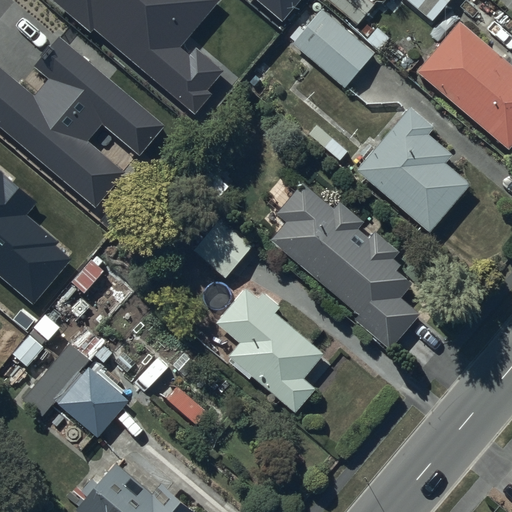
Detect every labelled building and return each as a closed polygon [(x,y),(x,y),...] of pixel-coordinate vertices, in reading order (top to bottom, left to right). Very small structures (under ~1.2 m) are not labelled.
[(51,0),(90,33),(93,30),(192,115),(210,94),(205,90),(222,70),(195,46),(187,55),(177,47),(217,0),(51,0)] [(299,0),(258,0),(283,20),(299,0)] [(293,43),(344,86),(373,52),(324,11),(327,7),(318,0),(307,0),(283,29),(295,40),(293,43)] [(332,0),(356,21),(373,0),(372,0),(332,0)] [(411,0),(432,17),(446,0),(411,0)] [(418,70),(510,148),(511,145),(511,63),(461,20),(418,70)] [(165,125),(60,37),(34,67),(48,79),(34,95),(0,66),(0,127),(95,208),(125,172),(89,142),(102,127),(137,157),(165,125)] [(355,169),(430,231),(471,183),(444,161),(451,152),(427,133),(434,125),(408,104),(355,169)] [(37,202),(0,170),(0,278),(32,305),(70,261),(52,246),(56,241),(26,216),(37,202)] [(355,317),(389,346),(420,309),(403,294),(413,282),(397,268),(401,262),(395,256),(403,247),(378,226),(369,237),(358,227),(364,219),(340,199),(334,207),(302,180),(277,211),(287,219),(271,238),(360,312),(355,317)] [(194,250),(225,276),(254,243),(221,217),(224,213),(202,196),(186,217),(207,233),(194,250)] [(229,353),(294,408),(314,385),(302,375),(322,351),(273,310),(279,304),(264,291),(258,298),(246,287),(217,322),(239,341),(229,353)] [(37,417),(81,453),(95,433),(98,436),(128,398),(87,365),(58,402),(53,398),(37,417)] [(77,507),(82,511),(198,511),(161,480),(151,491),(114,460),(96,480),(92,476),(81,489),(87,495),(77,507)]
